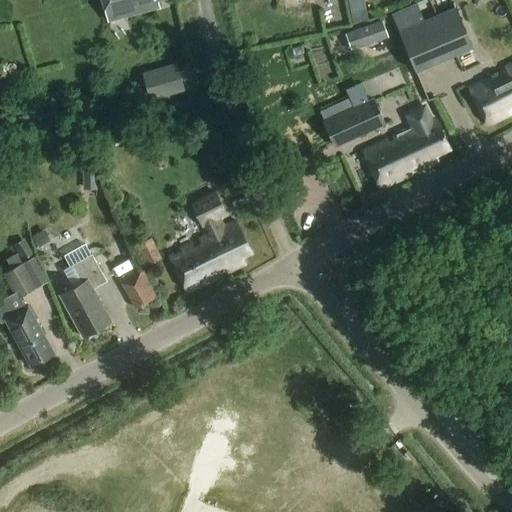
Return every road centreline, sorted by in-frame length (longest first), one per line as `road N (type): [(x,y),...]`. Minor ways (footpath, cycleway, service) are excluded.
road 1 (tertiary): [(0,421),(292,262)]
road 2 (residential): [(511,504),(292,262)]
road 3 (tertiary): [(292,262),(511,147)]
